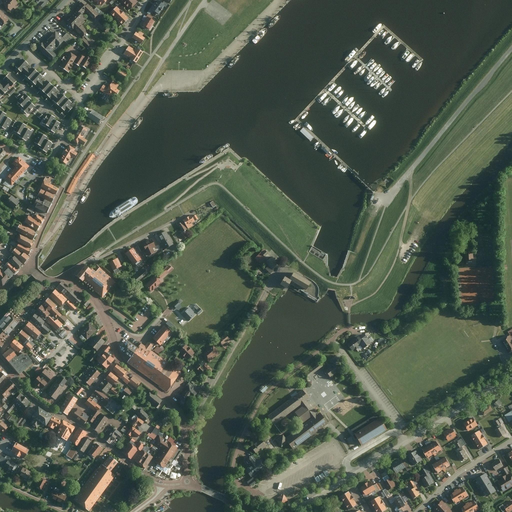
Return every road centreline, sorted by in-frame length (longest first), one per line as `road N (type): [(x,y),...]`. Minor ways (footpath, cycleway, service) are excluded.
road 1 (residential): [(184,428),(267,289)]
road 2 (residential): [(62,276),(193,212)]
road 3 (residential): [(28,265),(92,141)]
road 4 (residential): [(294,511),(404,442)]
road 5 (residential): [(404,442),(334,337)]
road 6 (residential): [(80,99),(47,162),(0,135)]
road 7 (residential): [(404,442),(511,378)]
road 8 (residential): [(148,0),(80,99)]
road 9 (residential): [(416,511),(460,471),(511,440)]
